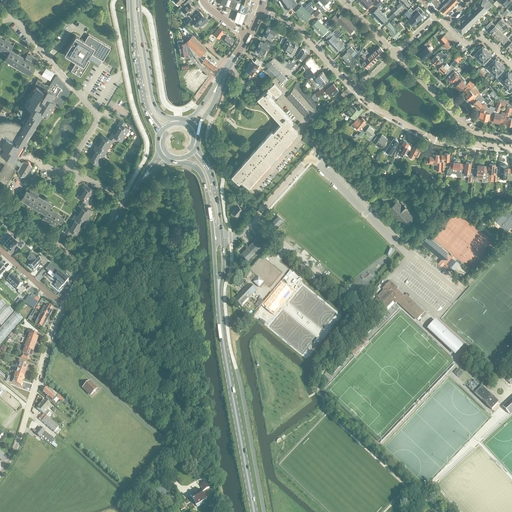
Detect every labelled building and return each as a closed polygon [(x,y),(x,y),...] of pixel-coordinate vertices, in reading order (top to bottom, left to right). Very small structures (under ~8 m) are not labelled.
[(185,12),(184,13),(184,14),(186,16),(187,16),(188,15),(194,8),(190,4),(193,1),(192,0),(188,0),(183,5),(185,7),(183,10),(185,12)] [(246,2),(241,0),(221,0),(220,4),(239,11),(239,10),(248,13),(250,7),(245,6),(246,2)] [(289,0),(285,0),(281,3),(283,6),(284,5),(286,8),(292,4),(289,0)] [(300,17),(311,6),(314,3),(311,0),(304,7),(302,5),(300,7),(299,6),(296,9),(297,10),(296,11),(299,13),(298,14),(300,17)] [(323,7),(328,2),(329,0),(318,0),(315,4),(319,8),(321,11),(323,12),(326,9),(323,7)] [(358,0),(360,1),(359,2),(363,6),(364,5),(367,8),(373,2),(370,0),(358,0)] [(409,0),(406,0),(398,8),(393,12),(395,14),(404,5),(406,8),(412,2),(409,0)] [(438,0),(431,0),(431,1),(439,9),(441,7),(438,4),(440,2),(438,0)] [(445,3),(443,5),(449,11),(452,8),(445,1),(444,0),(442,0),(442,1),(445,3)] [(492,5),(487,0),(480,0),(479,0),(478,0),(475,3),(476,4),(473,7),(473,6),(471,8),(472,8),(469,11),(468,10),(467,12),(467,13),(465,15),(464,14),(460,18),(461,19),(459,21),(458,20),(456,22),(457,23),(454,26),(462,34),(492,5)] [(443,5),(441,7),(439,9),(442,12),(443,11),(446,14),(449,11),(443,5)] [(311,6),(300,17),(302,19),(303,18),(306,21),(307,20),(307,21),(310,19),(309,18),(311,15),(309,13),(314,9),(311,6)] [(422,15),(424,13),(418,6),(413,11),(410,8),(408,10),(409,12),(413,15),(419,22),(422,20),(421,19),(424,16),(422,15)] [(379,21),(382,24),(388,18),(378,8),(372,14),(375,16),(374,17),(378,22),(379,21)] [(409,12),(408,10),(407,10),(404,13),(409,18),(408,20),(413,26),(416,23),(417,24),(419,22),(413,15),(409,12)] [(205,18),(206,18),(199,11),(192,19),(190,17),(182,24),(185,27),(191,20),(194,23),(193,24),(193,25),(193,26),(194,27),(195,27),(196,27),(197,26),(198,25),(199,26),(200,26),(201,26),(207,20),(205,18)] [(245,14),(238,11),(234,21),(242,24),(245,14)] [(338,16),(336,13),(330,20),(333,23),(336,19),(350,33),(356,27),(342,13),(338,16)] [(494,34),(506,22),(501,18),(495,25),(491,21),(486,26),(489,29),(489,30),(489,31),(490,31),(491,31),(492,32),(491,32),(493,34),(494,34)] [(314,29),(316,31),(323,25),(318,19),(316,22),(315,21),(312,23),(313,24),(312,25),(315,28),(314,29)] [(323,25),(316,31),(319,33),(320,33),(322,35),(323,35),(324,35),(326,33),(325,32),(328,30),(327,29),(333,23),(329,19),(323,25)] [(391,24),(389,22),(386,25),(391,30),(389,32),(395,38),(397,35),(398,36),(401,34),(391,24)] [(393,22),(391,24),(401,34),(403,32),(402,31),(405,28),(399,22),(398,24),(396,22),(395,24),(393,22)] [(499,40),(502,42),(507,37),(503,33),(510,26),(506,22),(494,34),(494,35),(496,37),(496,36),(497,37),(497,38),(498,39),(499,40)] [(268,26),(265,32),(274,36),(276,32),(280,34),(282,31),(275,27),(274,29),(268,26)] [(223,40),(230,45),(234,39),(227,34),(224,32),(225,31),(219,27),(214,34),(220,38),(223,34),(224,35),(226,37),(223,40)] [(344,47),(336,38),(338,35),(336,33),(334,31),(333,30),(327,36),(330,38),(327,41),(330,43),(329,44),(333,49),(334,48),(337,51),(340,48),(341,50),(344,47)] [(274,36),(265,32),(262,37),(268,40),(268,41),(271,43),(274,36)] [(103,61),(110,48),(88,35),(85,41),(75,35),(64,54),(76,61),(71,71),(80,77),(90,61),(87,59),(90,53),(103,61)] [(187,41),(188,42),(202,55),(207,49),(193,35),(187,41)] [(510,50),(511,48),(511,40),(511,41),(507,37),(502,42),(505,45),(505,46),(506,47),(507,48),(508,48),(510,50)] [(18,51),(17,53),(11,50),(13,46),(9,44),(10,42),(5,39),(4,41),(0,38),(0,50),(7,55),(4,60),(29,75),(34,66),(32,64),(33,62),(34,63),(37,58),(30,54),(28,57),(26,56),(24,58),(19,55),(20,52),(18,51)] [(282,47),(288,51),(293,42),(287,39),(284,45),(283,44),(282,47)] [(191,56),(194,54),(188,43),(187,42),(186,42),(183,43),(183,40),(178,40),(178,44),(180,44),(182,55),(190,54),(191,56)] [(260,41),(257,46),(266,51),(270,45),(267,43),(266,44),(260,41)] [(204,60),(200,57),(202,55),(188,42),(188,43),(194,54),(197,59),(201,63),(205,66),(206,65),(213,70),(216,66),(206,58),(204,60)] [(293,42),(288,51),(295,54),(296,51),(295,51),(298,45),(293,42)] [(474,55),(478,59),(488,49),(485,47),(484,47),(482,46),(481,47),(479,45),(474,50),(474,49),(469,53),(473,56),(474,55)] [(266,51),(257,46),(255,52),(260,55),(260,56),(264,58),(267,51),(266,51)] [(355,54),(357,53),(355,51),(354,50),(351,46),(347,50),(348,51),(342,57),(345,59),(344,60),(346,63),(353,56),(355,54)] [(366,50),(363,53),(373,64),(376,62),(375,61),(382,55),(382,54),(385,52),(380,46),(377,49),(376,49),(370,55),(366,50)] [(424,59),(432,51),(427,46),(419,54),(424,59)] [(296,55),(302,59),(308,52),(302,48),(299,53),(298,52),(296,55)] [(483,63),(485,65),(491,58),(489,56),(491,55),(490,53),(490,52),(488,49),(478,59),(482,63),(483,63)] [(353,56),(346,63),(349,65),(349,64),(352,67),(358,61),(356,59),(360,55),(360,50),(357,53),(355,54),(353,56)] [(373,64),(363,53),(361,51),(360,52),(360,56),(360,57),(364,61),(362,63),(364,65),(363,67),(365,69),(367,67),(367,68),(370,66),(371,67),(373,64)] [(443,60),(448,55),(445,52),(444,53),(441,51),(439,52),(431,60),(435,65),(436,64),(437,66),(444,60),(443,60)] [(304,65),(307,68),(315,62),(311,57),(306,61),(307,62),(304,65)] [(486,67),(491,72),(500,62),(498,59),(497,60),(495,59),(493,60),(491,58),(485,65),(487,67),(486,67)] [(260,66),(262,63),(257,59),(254,62),(252,60),(245,70),(252,75),(259,65),(260,66)] [(444,72),(446,74),(453,67),(458,62),(455,60),(449,66),(444,60),(437,66),(439,67),(438,68),(443,73),(444,72)] [(307,76),(309,78),(315,74),(318,71),(316,69),(319,66),(315,62),(307,68),(311,73),(307,76)] [(495,76),(497,78),(504,71),(502,69),(504,67),(502,66),(503,65),(500,62),(491,72),(495,76)] [(454,83),(461,76),(462,76),(459,73),(458,74),(455,71),(456,70),(453,67),(446,74),(448,77),(447,77),(452,82),(452,81),(454,83)] [(499,80),(504,84),(511,75),(511,73),(510,72),(510,73),(508,71),(506,73),(504,71),(497,78),(500,80),(499,80)] [(281,72),(276,77),(282,82),(286,77),(281,72)] [(317,79),(318,81),(325,75),(323,72),(317,76),(315,74),(309,78),(312,82),(313,82),(317,79)] [(55,76),(49,88),(54,91),(58,94),(54,102),(55,102),(54,103),(60,106),(69,91),(70,90),(69,90),(57,76),(56,75),(55,76)] [(329,79),(325,75),(318,81),(317,79),(313,82),(318,87),(321,84),(321,85),(329,79)] [(465,86),(467,89),(474,82),(473,81),(472,82),(470,80),(467,83),(461,76),(454,83),(456,84),(455,85),(460,90),(465,86)] [(54,91),(49,88),(45,86),(46,85),(37,80),(35,83),(38,85),(37,87),(36,86),(25,104),(26,105),(24,107),(23,107),(20,107),(16,113),(24,118),(25,117),(26,116),(28,117),(23,127),(20,125),(13,122),(5,122),(0,122),(0,161),(4,164),(0,171),(0,180),(3,183),(4,184),(5,184),(6,184),(6,183),(7,183),(9,179),(10,179),(15,170),(14,169),(16,164),(20,166),(17,170),(20,176),(26,176),(28,173),(33,176),(30,179),(33,181),(39,171),(36,169),(35,172),(30,169),(31,167),(29,162),(23,162),(22,163),(14,158),(17,154),(19,155),(27,142),(25,141),(43,112),(47,115),(49,111),(51,112),(54,107),(53,106),(54,103),(55,102),(54,102),(58,94),(54,91)] [(470,99),(472,101),(476,97),(479,94),(480,93),(474,86),(476,84),(475,82),(474,83),(474,82),(467,89),(465,91),(468,94),(466,96),(470,100),(470,99)] [(328,83),(315,94),(317,96),(326,89),(331,96),(339,90),(333,83),(330,86),(328,83)] [(242,179),(250,186),(298,131),(295,129),(297,125),(293,122),(269,96),(272,93),(276,97),(282,92),(274,84),(269,89),(268,88),(256,99),(279,124),(274,131),(272,130),(232,175),(239,182),(242,179)] [(479,107),(481,109),(486,105),(491,100),(489,97),(486,97),(484,99),(479,94),(476,97),(472,101),(474,103),(473,104),(478,108),(479,107)] [(494,107),(491,119),(493,120),(493,122),(500,123),(500,122),(503,122),(505,112),(502,112),(501,114),(498,113),(499,112),(501,105),(505,107),(507,101),(499,98),(495,107),(494,107)] [(511,117),(509,117),(510,112),(511,112),(511,108),(511,105),(510,104),(508,103),(507,106),(503,123),(507,124),(511,125),(511,117)] [(351,115),(355,119),(358,117),(357,116),(363,109),(358,106),(357,108),(352,104),(345,112),(350,116),(351,115)] [(488,119),(491,119),(494,107),(491,105),(489,108),(486,105),(481,109),(480,110),(478,118),(488,120),(488,119)] [(359,129),(361,131),(366,125),(364,123),(366,121),(362,117),(360,119),(358,117),(355,119),(351,125),(351,127),(352,128),(354,128),(355,126),(359,129)] [(122,141),(129,129),(124,126),(126,123),(120,120),(116,126),(117,127),(114,133),(112,132),(108,138),(102,134),(100,137),(102,138),(98,145),(96,144),(93,149),(94,150),(90,157),(89,156),(87,159),(98,165),(115,137),(122,141)] [(366,125),(361,131),(358,135),(356,133),(354,136),(356,137),(357,136),(358,137),(359,137),(360,135),(361,136),(365,132),(366,133),(369,136),(367,138),(370,141),(375,134),(372,132),(374,130),(369,126),(368,126),(366,125)] [(376,143),(384,148),(389,141),(387,139),(387,138),(382,135),(379,138),(376,136),(373,141),(376,143)] [(398,143),(391,140),(385,150),(392,154),(398,143)] [(405,153),(406,150),(408,147),(410,148),(411,146),(408,144),(409,143),(404,141),(402,143),(400,142),(394,155),(394,156),(396,157),(398,155),(402,157),(404,153),(405,153)] [(418,157),(421,151),(418,149),(419,147),(415,144),(413,147),(411,146),(410,148),(408,147),(406,150),(405,153),(409,155),(414,158),(415,155),(418,157)] [(442,154),(441,155),(441,169),(444,169),(445,160),(449,161),(450,153),(445,152),(444,154),(442,154)] [(441,169),(441,155),(439,155),(439,154),(433,154),(433,156),(430,156),(427,156),(427,161),(426,161),(426,163),(430,163),(430,162),(433,162),(433,164),(437,164),(437,171),(440,171),(440,169),(441,169)] [(461,177),(461,174),(463,164),(460,164),(460,163),(454,162),(454,163),(450,162),(450,167),(449,169),(448,169),(447,174),(450,175),(451,173),(456,173),(457,176),(461,177)] [(473,178),(474,168),(471,167),(471,162),(466,162),(466,165),(463,164),(461,174),(469,176),(468,181),(472,182),(473,178)] [(489,167),(487,167),(486,180),(497,181),(497,175),(494,174),(494,173),(497,174),(498,166),(495,166),(495,164),(490,164),(489,167)] [(506,165),(505,165),(501,164),(500,178),(508,179),(509,179),(510,168),(508,168),(507,168),(507,167),(507,165),(506,165)] [(474,168),(473,178),(476,179),(477,176),(482,176),(482,182),(485,182),(486,180),(487,167),(484,166),(477,165),(477,168),(474,168)] [(85,207),(95,191),(84,184),(82,187),(84,188),(80,195),(78,194),(77,196),(83,201),(79,207),(81,208),(77,215),(76,214),(72,219),(74,220),(70,226),(68,225),(65,231),(69,234),(71,231),(77,235),(92,211),(85,207)] [(45,196),(43,199),(37,195),(40,191),(38,190),(38,189),(31,185),(29,189),(30,189),(28,191),(26,190),(21,199),(45,214),(42,218),(55,226),(57,222),(61,224),(64,219),(57,214),(58,213),(52,210),(51,211),(48,209),(51,204),(45,200),(47,197),(45,196)] [(238,216),(243,209),(238,205),(240,203),(236,199),(234,201),(232,203),(236,207),(232,211),(232,212),(231,213),(234,216),(236,214),(238,216)] [(408,209),(403,204),(401,205),(397,201),(389,209),(405,226),(414,218),(406,210),(408,209)] [(511,212),(506,207),(497,217),(497,221),(505,228),(509,227),(511,224),(511,212)] [(270,224),(275,228),(282,220),(278,216),(270,224)] [(248,260),(270,237),(263,231),(241,253),(248,260)] [(11,235),(3,243),(9,248),(12,246),(12,247),(15,243),(14,243),(15,242),(17,244),(16,244),(21,248),(26,242),(19,234),(15,238),(11,235)] [(427,237),(422,244),(442,260),(439,264),(448,271),(456,260),(427,237)] [(32,254),(27,259),(31,262),(28,265),(34,271),(34,270),(40,264),(43,266),(48,261),(42,255),(39,259),(36,256),(36,257),(35,257),(32,254)] [(45,270),(48,273),(49,271),(55,276),(53,278),(57,281),(56,283),(55,284),(54,286),(59,290),(62,286),(63,286),(66,283),(68,281),(67,280),(66,279),(67,278),(64,275),(63,277),(60,274),(61,272),(51,263),(45,270)] [(6,280),(7,280),(16,289),(17,290),(19,291),(18,292),(20,295),(25,290),(22,287),(21,289),(19,287),(22,283),(19,280),(16,277),(12,274),(6,280)] [(399,302),(418,319),(424,312),(406,295),(403,298),(396,291),(398,289),(394,285),(390,281),(388,283),(384,289),(385,290),(377,298),(378,298),(373,302),(376,305),(383,311),(392,301),(395,304),(397,302),(398,303),(399,302)] [(281,282),(256,313),(269,324),(295,293),(281,282)] [(250,284),(242,292),(249,299),(257,291),(250,284)] [(249,299),(242,292),(235,300),(241,307),(249,299)] [(37,302),(28,296),(24,303),(33,309),(38,302),(38,303),(38,302),(37,302)] [(52,311),(51,311),(53,308),(46,304),(44,307),(41,311),(41,312),(50,316),(52,311)] [(0,328),(0,344),(23,319),(15,312),(0,328)] [(41,312),(39,316),(47,320),(50,316),(41,312)] [(34,319),(37,320),(45,324),(47,320),(39,316),(38,319),(35,317),(34,319)] [(37,320),(35,324),(43,329),(45,324),(37,320)] [(461,347),(435,323),(428,331),(454,355),(461,347)] [(36,342),(38,338),(35,337),(37,333),(32,331),(33,330),(28,329),(27,334),(29,335),(28,337),(22,335),(21,338),(23,338),(36,342)] [(21,343),(25,344),(26,344),(34,347),(36,342),(23,338),(21,343)] [(33,352),(18,347),(16,347),(15,348),(17,349),(17,350),(23,352),(22,354),(31,357),(33,352)] [(15,363),(13,367),(25,372),(27,367),(25,366),(26,362),(18,359),(17,363),(15,363)] [(12,372),(15,374),(15,373),(24,377),(25,372),(13,367),(12,372)] [(22,381),(13,378),(11,378),(11,377),(9,383),(21,387),(22,383),(21,383),(22,381)] [(499,403),(493,397),(475,380),(468,388),(492,410),(499,403)] [(83,388),(91,395),(97,389),(89,382),(83,388)] [(54,398),(56,396),(46,388),(42,392),(47,397),(46,398),(50,402),(52,400),(49,397),(51,395),(54,398)] [(511,412),(511,398),(503,407),(509,414),(511,412)] [(44,400),(40,404),(47,410),(49,408),(50,408),(52,406),(51,406),(44,400)] [(47,410),(40,404),(37,408),(43,414),(39,419),(54,432),(57,434),(61,429),(59,427),(46,416),(49,412),(47,410)] [(36,431),(35,433),(40,438),(41,437),(40,437),(45,431),(40,427),(36,431)] [(40,437),(41,437),(50,445),(55,439),(45,431),(40,437)] [(200,485),(204,491),(209,488),(206,482),(200,485)] [(174,498),(161,486),(156,491),(170,503),(174,498)] [(191,497),(196,505),(207,499),(201,491),(191,497)]
